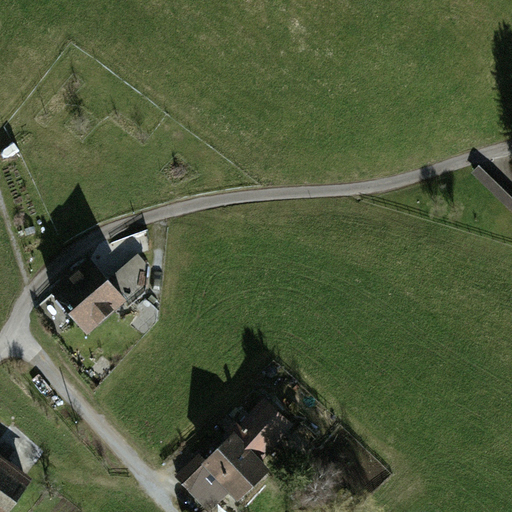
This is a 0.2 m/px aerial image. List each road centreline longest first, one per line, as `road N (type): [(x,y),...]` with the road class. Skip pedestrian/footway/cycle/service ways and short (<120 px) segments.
road 1 (track): [(511,149),(374,189),(246,197),(161,214),(91,240),(36,284),(25,305)]
road 2 (track): [(10,333),(171,511)]
